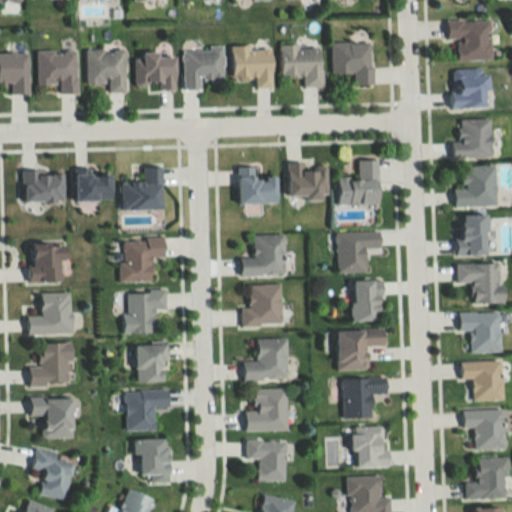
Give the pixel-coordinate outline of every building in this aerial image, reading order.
[(455,39),(455,59),(489,59),(489,19),(444,19),(444,39),(455,39)] [(370,83),(369,42),(329,42),(329,72),(350,72),(350,84),(370,83)] [(299,87),(319,86),(318,44),(277,45),(278,77),(299,76),(299,87)] [(230,77),(253,77),(253,88),(270,87),(269,46),(229,46),(230,77)] [(180,48),(181,88),(199,88),(199,83),(221,82),(220,47),(180,48)] [(83,48),(83,84),(105,84),(105,91),(124,91),(124,48),(83,48)] [(35,51),(35,84),(55,83),(55,93),(75,92),(74,51),(35,51)] [(26,93),(26,53),(0,53),(0,87),(8,88),(8,93),(26,93)] [(173,88),(173,53),(132,53),(132,88),(173,88)] [(486,106),(485,67),(449,68),(450,106),(486,106)] [(452,157),(489,157),(488,118),(452,119),(452,157)] [(374,158),(355,159),(355,175),(334,176),(334,203),(375,203),(374,158)] [(302,161),(285,162),(285,198),(325,197),(325,167),(302,167),(302,161)] [(119,209),(159,209),(159,165),(140,165),(140,180),(118,180),(119,209)] [(493,206),(493,165),(459,165),(459,188),(451,188),(451,206),(493,206)] [(274,202),(273,176),(252,176),(252,166),(235,166),(236,203),(274,202)] [(61,200),(61,170),(20,170),(20,200),(61,200)] [(73,199),(108,199),(107,171),(73,172),(73,199)] [(454,254),(484,254),(484,214),(454,213),(454,254)] [(333,231),(334,272),(363,271),(362,248),(377,248),(377,229),(333,231)] [(281,234),(250,234),(250,256),(237,256),(237,274),(281,274),(281,234)] [(118,282),(149,281),(149,258),(162,257),(162,237),(118,238),(118,282)] [(60,243),(27,243),(27,280),(60,280),(60,243)] [(453,282),(468,282),(469,303),(499,302),(499,262),(453,262),(453,282)] [(378,278),(348,279),(349,320),(379,319),(378,278)] [(238,307),(238,326),(279,325),(278,283),(246,284),(246,307),(238,307)] [(152,332),(152,310),(163,309),(162,290),(121,290),(121,332),(152,332)] [(24,333),(68,332),(68,291),(37,292),(37,315),(24,315),(24,333)] [(497,351),(496,311),(456,311),(456,329),(467,329),(467,351),(497,351)] [(381,345),(381,328),(333,329),(333,369),(365,369),(364,345),(381,345)] [(254,338),(254,360),(240,360),(241,378),(284,378),(284,337),(254,338)] [(68,384),(67,341),(36,342),(36,364),(25,365),(26,385),(68,384)] [(132,343),(132,379),(163,379),(163,343),(132,343)] [(457,360),(458,378),(469,378),(470,399),(499,399),(499,359),(457,360)] [(339,418),(369,417),(369,396),(383,395),(382,376),(338,377),(339,418)] [(283,387),(251,387),(251,410),(242,410),(242,430),(283,430),(283,387)] [(165,388),(122,389),(123,430),(152,429),(152,407),(166,407),(165,388)] [(27,415),(39,415),(39,437),(69,437),(69,396),(27,396),(27,415)] [(501,447),(501,408),(460,409),(460,427),(472,427),(472,447),(501,447)] [(385,466),(385,448),(381,449),(381,425),(348,426),(349,467),(385,466)] [(147,482),(165,482),(165,437),(131,437),(131,454),(137,454),(137,475),(147,475),(147,482)] [(282,439),(242,439),(242,458),(254,458),(254,481),(282,481),(282,439)] [(28,468),(39,470),(35,494),(63,499),(69,461),(52,457),(53,450),(32,446),(28,468)] [(462,498),(504,497),(504,456),(472,456),(472,481),(461,481),(462,498)] [(377,476),(345,476),(344,511),(386,511),(387,497),(377,497),(377,476)] [(115,511),(145,511),(151,498),(125,488),(115,511)] [(288,511),(291,501),(261,494),(257,511),(288,511)] [(52,511),(53,509),(25,499),(20,511),(52,511)]
